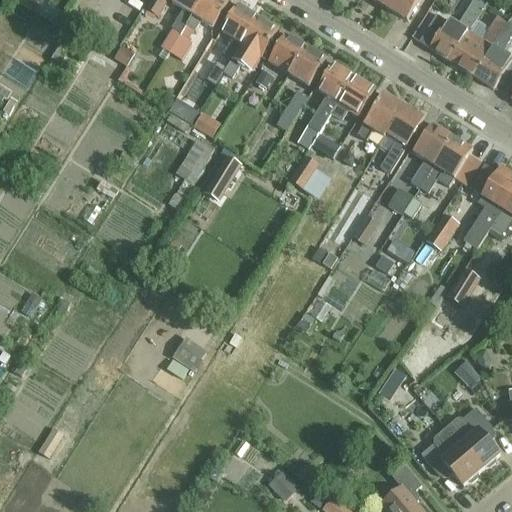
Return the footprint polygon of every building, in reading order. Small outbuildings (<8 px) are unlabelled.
[(169,0),(153,0),(146,12),(159,19),(169,0)] [(184,13),(173,31),(160,50),(169,54),(179,38),(181,39),(182,37),(187,28),(186,27),(203,0),(176,0),(173,6),(184,13)] [(203,0),(186,27),(187,28),(195,33),(201,23),(214,31),(218,25),(231,3),(226,0),(203,0)] [(368,0),(385,10),(390,0),(368,0)] [(390,0),(385,10),(407,23),(421,0),(390,0)] [(423,40),(421,43),(431,49),(430,51),(450,64),(469,35),(474,27),(486,8),(475,2),(463,20),(458,28),(448,22),(447,24),(436,18),(423,40)] [(223,58),(232,63),(258,19),(238,8),(225,29),(221,36),(232,43),(223,58)] [(224,76),(233,82),(242,67),(252,74),(259,63),(261,63),(266,55),(280,33),(258,19),(232,63),(229,68),(227,71),(227,70),(224,76)] [(469,35),(450,64),(474,79),(509,25),(508,25),(507,26),(498,21),(484,44),(469,35)] [(509,25),(474,79),(495,92),(499,85),(511,93),(511,66),(511,65),(511,63),(511,61),(502,55),(511,38),(511,25),(509,23),(508,25),(509,25)] [(269,65),(289,77),(306,49),(286,37),(273,59),(269,65)] [(179,38),(169,54),(182,62),(193,46),(181,39),(179,38)] [(119,49),(112,61),(126,69),(132,57),(119,49)] [(306,49),(289,77),(310,90),(328,62),(306,49)] [(217,87),(224,76),(227,70),(218,66),(207,83),(217,87)] [(326,100),(308,129),(320,137),(338,108),(355,79),(334,67),(317,94),(326,100)] [(263,73),(253,88),(264,95),(273,80),(263,73)] [(355,79),(338,108),(359,121),(377,93),(355,79)] [(297,95),(277,129),(286,135),(307,101),(297,95)] [(376,131),(386,137),(403,109),(383,97),(366,125),(358,139),(367,145),(376,131)] [(176,102),(168,114),(179,121),(186,109),(176,102)] [(1,113),(0,115),(0,123),(3,125),(15,107),(9,103),(2,114),(1,113)] [(386,137),(378,149),(390,157),(381,171),(391,177),(409,147),(425,122),(403,109),(386,137)] [(202,116),(194,130),(212,141),(220,127),(202,116)] [(411,185),(421,191),(453,140),(432,127),(416,152),(413,157),(425,164),(411,185)] [(318,139),(312,149),(333,163),(340,153),(318,139)] [(453,140),(421,191),(429,196),(437,182),(449,190),(454,182),(463,187),(466,189),(474,176),(481,166),(469,158),(473,152),(453,140)] [(240,170),(227,162),(206,195),(220,203),(240,170)] [(301,192),(314,171),(304,165),(291,185),(301,192)] [(486,211),(465,244),(479,253),(492,231),(498,222),(503,212),(511,198),(511,176),(501,170),(490,187),(483,200),(479,206),(486,211)] [(111,189),(105,198),(112,202),(118,193),(111,189)] [(286,191),(282,199),(299,209),(304,201),(286,191)] [(403,192),(392,211),(403,217),(414,199),(403,192)] [(498,222),(492,231),(500,237),(502,238),(511,223),(511,198),(503,212),(498,222)] [(428,245),(441,254),(459,228),(446,219),(428,245)] [(366,248),(379,227),(368,220),(355,241),(366,248)] [(173,243),(164,259),(173,264),(182,249),(173,243)] [(327,258),(322,267),(331,273),(337,262),(329,257),(327,258)] [(382,260),(375,270),(387,278),(394,267),(382,260)] [(465,270),(447,299),(464,309),(481,281),(467,271),(465,270)] [(442,288),(435,299),(441,303),(448,293),(442,288)] [(32,296),(27,303),(37,309),(42,302),(32,296)] [(65,301),(59,311),(66,315),(72,305),(65,301)] [(441,303),(435,314),(442,318),(448,308),(441,303)] [(235,337),(229,346),(236,351),(242,342),(235,337)] [(287,344),(283,351),(289,354),(293,348),(287,344)] [(180,351),(173,361),(194,375),(201,365),(180,351)] [(4,353),(0,359),(0,362),(6,367),(12,358),(4,353)] [(487,353),(475,358),(483,375),(490,372),(492,364),(487,353)] [(466,365),(456,376),(472,391),(482,380),(466,365)] [(396,373),(384,391),(397,399),(408,381),(396,373)] [(74,401),(69,409),(80,416),(85,409),(74,401)] [(511,419),(508,409),(498,412),(501,420),(503,423),(511,420),(511,419)] [(446,431),(482,473),(486,470),(490,470),(495,466),(496,462),(500,458),(485,440),(494,432),(491,429),(476,411),(462,422),(460,424),(458,421),(446,431)] [(494,412),(488,417),(495,425),(501,420),(494,412)] [(478,477),(482,473),(446,431),(434,442),(437,444),(434,446),(421,457),(439,479),(448,471),(463,489),(468,485),(472,485),(477,481),(478,477)] [(418,503),(418,499),(415,495),(422,489),(405,469),(392,480),(401,491),(382,507),(386,511),(421,511),(415,505),(418,503)] [(214,471),(208,481),(218,487),(224,478),(214,471)] [(349,511),(333,500),(324,511),(349,511)]
